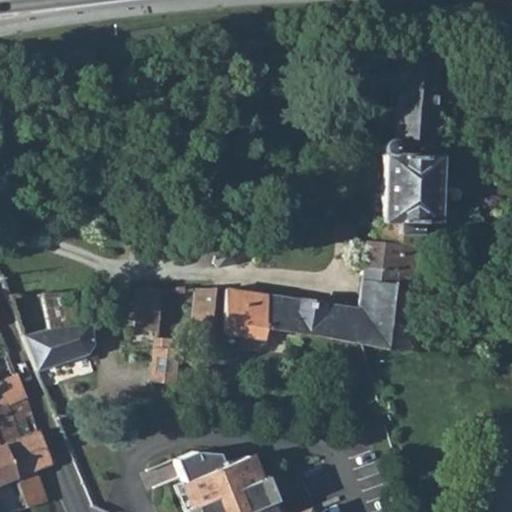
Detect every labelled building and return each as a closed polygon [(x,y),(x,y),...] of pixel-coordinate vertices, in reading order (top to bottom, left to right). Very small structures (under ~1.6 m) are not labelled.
[(399,46),(436,50),(436,33),(400,31),(399,46)] [(363,240),(361,267),(393,271),(391,288),(419,291),(421,224),(436,225),(438,153),(428,153),(436,50),(399,46),(391,139),(389,139),(386,138),(383,139),(381,140),(379,143),(378,146),(378,149),(381,154),(379,241),(363,240)] [(281,95),(281,125),(318,123),(317,97),(300,97),(300,95),(281,95)] [(224,228),(218,243),(240,243),(240,228),(224,228)] [(218,243),(210,262),(216,267),(232,264),(241,253),(240,243),(218,243)] [(360,344),(385,348),(391,288),(393,271),(361,267),(356,309),(351,343),(360,344)] [(189,334),(209,336),(212,290),(194,287),(189,334)] [(134,289),(132,326),(156,325),(158,288),(134,289)] [(385,348),(417,353),(419,291),(391,288),(385,348)] [(223,289),(221,333),(259,339),(261,327),(351,343),(356,309),(223,289)] [(47,330),(80,325),(78,317),(85,315),(80,291),(39,293),(47,330)] [(19,335),(34,370),(84,353),(90,344),(86,324),(80,325),(47,330),(19,335)] [(152,348),(150,381),(174,383),(176,349),(167,348),(168,338),(152,337),(152,348)] [(14,374),(0,378),(0,404),(23,397),(14,374)] [(13,475),(24,507),(45,500),(32,468),(48,461),(36,429),(28,432),(22,415),(29,413),(23,397),(0,404),(0,441),(1,443),(13,475)] [(0,480),(13,475),(1,443),(0,443),(0,480)] [(192,451),(172,460),(194,511),(267,511),(244,455),(221,465),(216,453),(192,451)]
